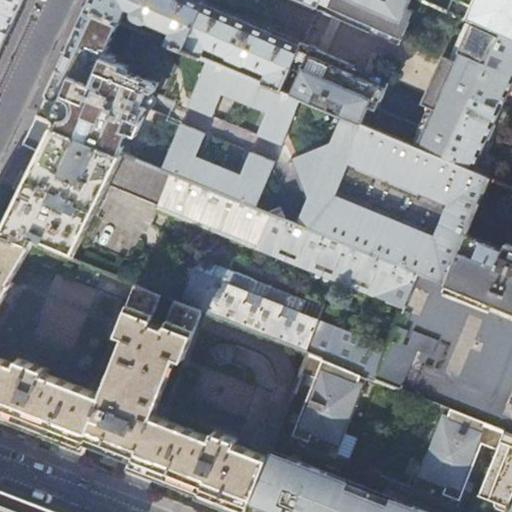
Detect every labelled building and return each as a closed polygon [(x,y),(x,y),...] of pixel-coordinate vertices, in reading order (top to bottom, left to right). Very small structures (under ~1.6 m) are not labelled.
[(0,0),(0,51),(22,5),(24,0),(0,0)] [(90,0),(87,7),(124,22),(128,24),(130,19),(126,17),(129,11),(132,9),(132,10),(134,14),(145,19),(147,20),(149,18),(172,29),(167,41),(185,48),(206,0),(205,0),(90,0)] [(302,42),(206,0),(185,48),(203,56),(207,44),(228,53),(228,54),(245,62),(246,61),(267,70),(262,81),(281,88),(302,42)] [(320,0),(318,6),(317,7),(369,30),(372,24),(401,37),(413,11),(406,8),(410,0),(320,0)] [(465,17),(472,0),(447,0),(444,8),(465,17)] [(511,0),(472,0),(465,17),(470,20),(501,34),(511,38),(511,0)] [(124,22),(87,7),(63,59),(47,93),(36,115),(56,123),(126,150),(135,130),(141,133),(163,81),(136,69),(137,65),(123,59),(125,55),(116,51),(114,46),(124,22)] [(501,34),(470,20),(457,50),(458,51),(452,65),(443,61),(435,79),(442,83),(423,127),(376,106),(385,85),(351,70),(354,64),(302,41),(302,42),(281,88),(302,98),(314,103),(332,110),(345,115),(444,157),(501,34)] [(511,104),(511,38),(501,34),(444,157),(481,172),(511,104)] [(302,98),(281,88),(262,81),(208,58),(190,102),(215,113),(226,85),(270,104),(259,131),(284,142),(302,98)] [(314,103),(319,118),(332,110),(314,103)] [(56,123),(36,115),(23,143),(42,153),(34,167),(26,185),(3,230),(33,242),(74,259),(111,184),(408,305),(422,272),(300,222),(287,217),(269,210),(257,205),(56,123)] [(303,156),(315,186),(300,222),(422,272),(511,309),(511,242),(510,242),(507,248),(470,232),(493,178),(481,172),(444,157),(345,115),(330,151),(318,146),(303,156)] [(163,165),(257,205),(276,159),(252,149),(240,176),(196,158),(207,130),(182,119),(163,165)] [(283,203),(269,210),(287,217),(283,203)] [(33,242),(3,230),(0,228),(0,414),(85,447),(87,441),(136,460),(134,466),(202,493),(202,496),(243,511),(249,511),(270,458),(237,445),(240,440),(216,431),(213,438),(156,416),(179,357),(185,359),(204,311),(183,302),(179,300),(171,319),(156,313),(163,294),(138,284),(118,333),(125,336),(102,395),(45,373),(46,369),(20,358),(17,364),(0,357),(0,306),(13,284),(10,282),(33,242)] [(200,260),(183,302),(204,311),(311,354),(372,378),(375,379),(386,356),(319,330),(327,311),(200,260)] [(511,309),(422,272),(408,305),(386,356),(375,379),(452,410),(506,431),(511,433),(511,309)] [(311,354),(304,371),(317,376),(293,440),(341,458),(372,378),(311,354)] [(506,431),(452,410),(421,490),(457,504),(482,441),(499,447),(506,431)] [(511,511),(511,433),(506,431),(499,447),(480,493),(509,504),(505,511),(511,511)] [(377,489),(274,448),(270,458),(249,511),(458,511),(380,482),(377,489)] [(39,511),(0,496),(0,511),(39,511)]
